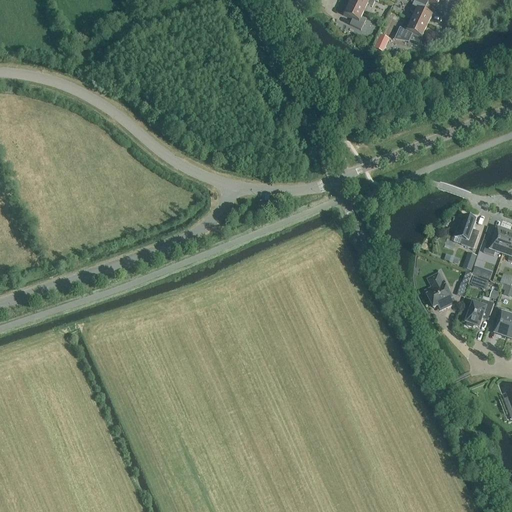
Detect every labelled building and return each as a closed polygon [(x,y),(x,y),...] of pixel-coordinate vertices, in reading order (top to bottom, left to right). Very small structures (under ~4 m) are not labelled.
[(371,8),(374,2),(377,4),(379,0),(350,0),(348,5),(364,13),(367,6),(371,8)] [(422,13),(425,8),(414,3),(409,13),(413,15),(410,21),(426,29),(432,17),(422,13)] [(361,19),(364,13),(348,5),(343,17),(352,21),(349,26),(360,32),(365,22),(361,19)] [(421,40),(426,29),(410,21),(407,28),(403,26),(401,30),(399,29),(399,30),(400,30),(395,41),(408,43),(407,44),(408,44),(412,36),(421,40)] [(383,54),(389,41),(379,36),(373,50),(383,54)] [(471,236),(476,222),(463,217),(460,225),(460,224),(457,231),(458,232),(455,239),(463,241),(461,246),(474,251),(478,238),(471,236)] [(503,256),(510,235),(498,231),(496,238),(495,238),(493,244),(488,242),(484,254),(494,257),(496,253),(503,256)] [(511,234),(510,234),(510,235),(503,256),(510,258),(508,263),(511,264),(511,234)] [(471,273),(477,257),(468,254),(462,270),(471,273)] [(489,281),(492,273),(476,267),(473,275),(489,281)] [(432,290),(426,293),(434,310),(438,308),(441,313),(447,310),(455,306),(447,289),(448,289),(442,275),(441,273),(438,274),(439,276),(430,281),(433,287),(431,288),(432,290)] [(468,287),(473,275),(467,273),(462,285),(468,287)] [(511,288),(511,284),(511,278),(503,276),(500,284),(511,288)] [(511,298),(511,289),(503,286),(502,291),(505,292),(504,296),(511,298)] [(498,302),(500,295),(492,292),(490,299),(498,302)] [(482,307),(473,305),(471,310),(469,309),(466,317),(469,318),(466,324),(467,325),(466,327),(473,329),(474,327),(480,329),(484,318),(489,320),(494,306),(484,302),(482,307)] [(508,339),(511,327),(511,318),(504,316),(505,312),(499,310),(493,327),(498,329),(496,335),(508,339)]
